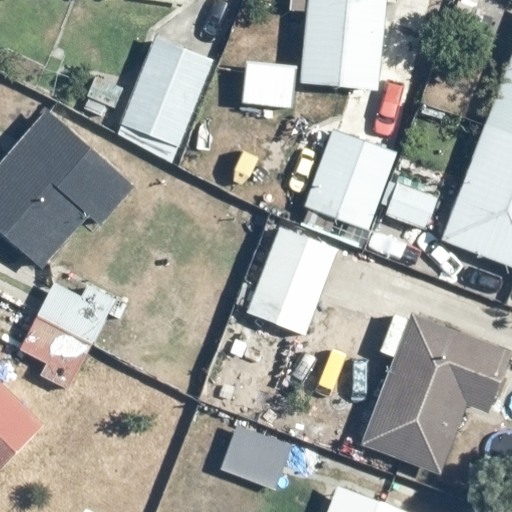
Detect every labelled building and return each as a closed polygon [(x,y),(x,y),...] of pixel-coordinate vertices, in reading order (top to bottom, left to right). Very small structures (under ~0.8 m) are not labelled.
[(380,88),(388,0),(310,0),(303,81),(380,88)] [(213,51),(155,29),(119,123),(177,145),(213,51)] [(511,36),(481,120),(511,131),(511,36)] [(138,184),(48,107),(0,163),(0,224),(47,265),(92,212),(104,223),(138,184)] [(511,131),(481,120),(439,236),(511,263),(511,131)] [(399,153),(330,124),(296,206),(367,235),(376,213),(419,231),(437,190),(392,171),(399,153)] [(331,246),(276,225),(243,312),(297,332),(331,246)] [(67,283),(51,275),(34,311),(96,341),(117,296),(72,274),(67,283)] [(511,364),(511,351),(395,306),(388,303),(369,353),(389,361),(357,443),(439,475),(465,408),(491,418),(511,364)] [(34,311),(17,345),(41,357),(32,376),(69,394),(96,341),(34,311)] [(0,468),(46,421),(0,376),(0,468)] [(288,446),(229,431),(218,473),(277,488),(288,446)] [(412,511),(333,483),(322,511),(412,511)]
